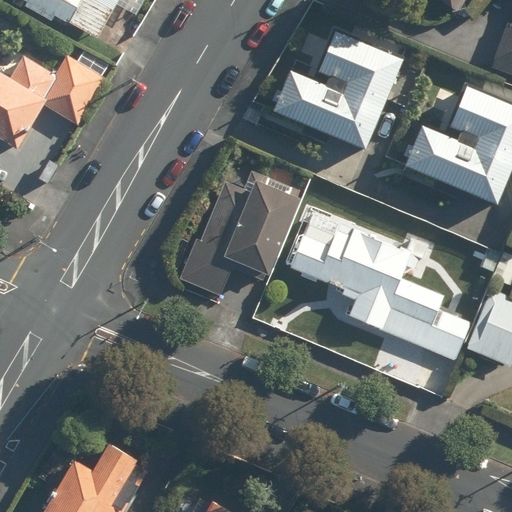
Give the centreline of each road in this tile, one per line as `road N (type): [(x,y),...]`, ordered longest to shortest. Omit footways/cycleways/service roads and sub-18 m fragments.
road 1 (residential): [(511,502),(52,311)]
road 2 (tertiary): [(236,0),(52,311)]
